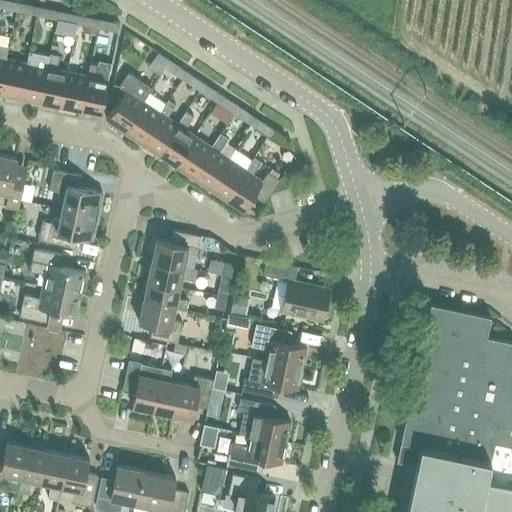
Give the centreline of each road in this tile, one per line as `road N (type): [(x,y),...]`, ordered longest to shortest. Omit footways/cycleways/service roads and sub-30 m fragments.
road 1 (tertiary): [(361,203),(336,127),(320,109),(153,0)]
road 2 (residential): [(321,511),(373,270)]
road 3 (residential): [(133,185),(241,233),(361,203)]
road 4 (residential): [(84,401),(133,185)]
road 5 (tertiary): [(511,237),(443,189),(361,203)]
road 6 (residential): [(133,185),(98,144),(0,120)]
road 7 (residential): [(511,295),(373,270)]
road 8 (residential): [(194,453),(103,434),(84,401)]
